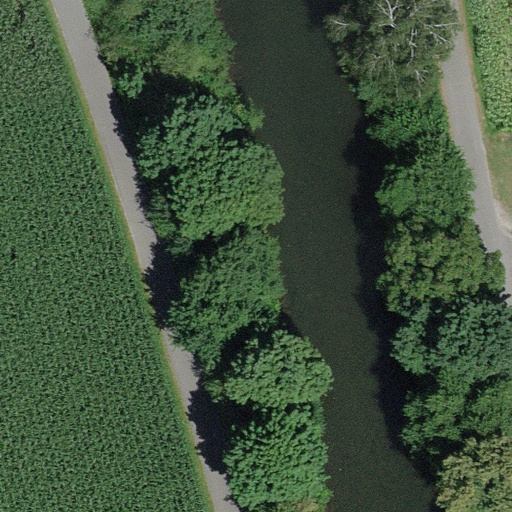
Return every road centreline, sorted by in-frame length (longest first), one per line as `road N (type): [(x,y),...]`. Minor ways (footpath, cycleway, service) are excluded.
road 1 (track): [(54,0),(223,511)]
road 2 (track): [(511,355),(483,255),(432,0)]
